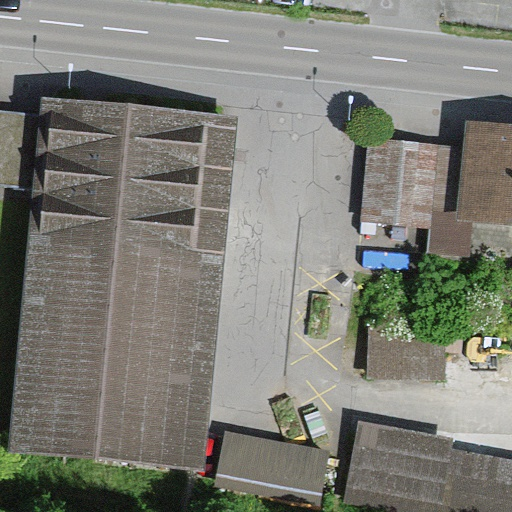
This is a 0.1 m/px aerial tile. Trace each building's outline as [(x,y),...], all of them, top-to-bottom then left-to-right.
[(204,127),(52,112),(51,128),(44,193),(19,445),(171,460),(204,127)] [(51,128),(0,123),(0,188),(44,193),(51,128)] [(431,207),(460,210),(457,239),(511,243),(511,143),(467,139),(466,153),(370,144),(363,224),(429,230),(431,207)] [(441,333),(368,332),(367,389),(440,389),(441,333)] [(511,511),(511,466),(359,434),(342,511),(511,511)] [(328,455),(225,437),(217,479),(321,497),(328,455)]
